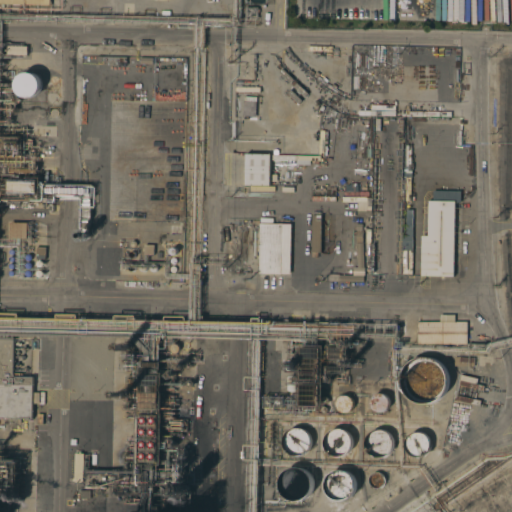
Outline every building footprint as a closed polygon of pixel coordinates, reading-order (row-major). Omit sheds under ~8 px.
[(8,54),(8,46),(27,46),(27,55),(8,54)] [(448,65),(449,65),(448,54),(459,54),(459,79),(458,81),(453,81),(453,79),(448,79),(448,65)] [(385,99),(386,71),(417,71),(416,100),(385,99)] [(29,97),(27,97),(22,96),(19,93),(17,89),(16,83),(18,78),(20,75),(24,73),(29,72),(33,73),(38,76),(41,80),(41,85),(41,89),(37,94),(33,97),(29,97)] [(397,254),(372,253),(377,124),(402,125),(397,254)] [(245,153),(270,154),(270,185),(245,185),(245,153)] [(37,182),(37,193),(8,192),(9,181),(37,182)] [(432,201),(459,201),(459,191),(432,191),(432,201)] [(421,235),(428,236),(428,200),(443,201),(444,193),(453,194),(453,195),(454,195),(454,196),(461,196),(460,201),(455,201),(453,276),(420,276),(421,235)] [(320,252),(318,252),(318,257),(311,257),(311,252),(311,215),(321,215),(320,252)] [(290,274),(258,273),(259,223),(265,223),(265,218),(272,218),(272,223),(291,224),(290,274)] [(9,238),(9,222),(27,223),(27,238),(9,238)] [(328,281),(328,273),(339,274),(339,275),(352,275),(353,267),(357,267),(356,243),(356,230),(355,230),(356,223),(362,224),(361,230),(362,230),(362,242),(363,268),(364,268),(364,275),(363,275),(363,282),(328,281)] [(402,250),(412,250),(412,274),(402,274),(402,250)] [(120,262),(120,266),(125,266),(125,274),(120,274),(120,271),(107,271),(107,270),(105,270),(103,269),(103,267),(103,265),(104,264),(107,264),(107,262),(120,262)] [(417,344),(417,322),(439,322),(439,314),(454,314),(454,321),(466,321),(466,344),(417,344)] [(13,373),(19,373),(19,376),(33,377),(32,393),(39,393),(39,403),(32,403),(32,418),(21,418),(18,419),(0,419),(0,339),(14,339),(13,373)] [(330,347),(345,347),(345,359),(330,359),(330,347)] [(302,348),(321,348),(320,379),(302,379),(302,348)] [(424,404),(420,403),(416,402),(410,398),(401,389),(399,382),(404,370),(408,364),(413,360),(417,358),(421,357),(426,357),(434,358),(438,361),(443,364),(445,368),(448,374),(449,378),(449,385),(448,388),(445,393),(442,396),(439,400),(434,402),(424,404)] [(454,366),(454,357),(474,357),(474,366),(454,366)] [(141,369),(149,369),(149,375),(160,376),(159,409),(141,409),(141,369)] [(302,385),(320,385),(320,405),(302,405),(302,385)] [(380,413),(378,413),(375,412),(372,410),(370,405),(370,401),(371,398),(374,396),(377,394),(382,394),(385,395),(388,397),(390,402),(390,405),(388,409),(386,411),(383,413),(380,413)] [(342,413),(341,413),(338,411),(335,408),(335,405),(335,401),(336,399),(339,397),(342,395),(345,395),(348,396),(350,398),(352,401),(352,406),(350,410),(348,412),(345,413),(342,413)] [(141,415),(159,415),(158,462),(140,462),(141,415)] [(297,455),(294,455),(290,454),(286,451),(284,449),(282,444),(282,439),(283,435),(285,432),(288,429),(293,427),(298,427),(302,428),(306,431),(308,433),(310,438),(310,443),(309,447),(306,451),(302,454),(297,455)] [(338,457),(335,457),(333,456),(328,453),(325,449),(324,445),(324,439),(326,435),(329,431),(334,428),(339,428),(344,429),(348,432),(350,434),(352,438),(353,443),(352,448),(349,453),(347,454),(343,457),(338,457)] [(375,457),(373,456),(369,454),(368,452),(366,447),(365,443),(366,438),(369,434),(371,433),(375,431),(380,430),(385,431),(389,434),(391,438),(393,443),(392,447),(390,452),(389,454),(385,456),(380,458),(375,457)] [(414,456),(412,455),(408,453),(405,447),(405,443),(406,439),(408,436),(412,433),(418,432),(422,433),(425,436),(428,439),(429,443),(428,449),(425,453),(422,455),(418,456),(414,456)] [(75,453),(84,454),(82,481),(74,481),(75,453)] [(292,501),(289,501),(283,497),(279,492),(278,490),(277,483),(278,477),(281,471),(286,467),(289,466),(295,465),(301,466),(307,469),(311,474),(313,480),(313,487),(311,493),(309,495),(304,499),(298,501),(292,501)] [(342,501),(339,501),(334,499),(330,496),(327,491),(326,486),(327,481),(329,476),(331,474),(335,471),(341,470),(346,470),(348,471),(353,475),(356,479),(357,484),(357,487),(355,492),(352,497),(347,500),(342,501)] [(374,487),(371,486),(370,484),(369,483),(369,480),(369,477),(371,475),(372,474),(374,473),(377,472),(379,473),(382,474),(383,476),(384,478),(384,480),(384,483),(383,484),(381,486),(379,488),(376,488),(374,487)]
